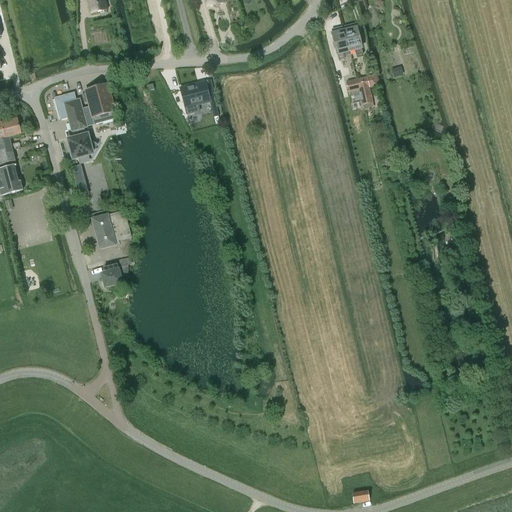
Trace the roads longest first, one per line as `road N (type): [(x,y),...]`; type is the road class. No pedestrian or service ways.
road 1 (residential): [(32,91),(88,71),(262,53),(322,0)]
road 2 (tertiary): [(122,426),(219,478),(309,511)]
road 3 (residential): [(78,257),(32,91)]
road 4 (tertiary): [(370,511),(511,463)]
